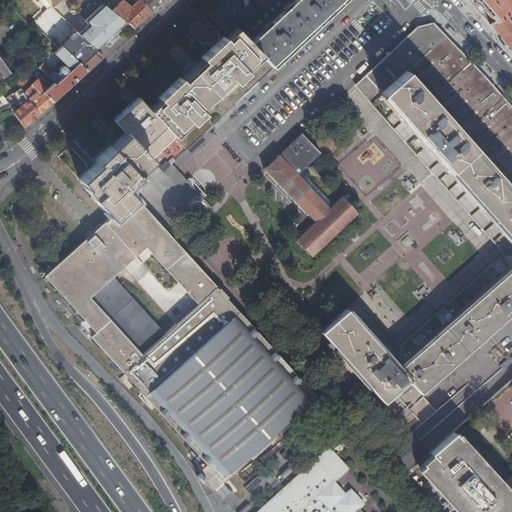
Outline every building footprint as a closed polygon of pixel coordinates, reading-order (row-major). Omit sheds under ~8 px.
[(57,0),(38,0),(47,10),(57,0)] [(132,28),(150,11),(139,0),(130,8),(121,1),(112,10),(126,22),(132,28)] [(161,0),(138,0),(139,0),(150,11),(161,0)] [(244,0),(217,0),(213,5),(234,27),(255,10),(244,0)] [(279,0),(269,0),(235,29),(272,67),(273,68),(280,61),(345,0),(281,0),(280,1),(279,0)] [(345,0),(280,61),(281,63),(349,0),(345,0)] [(511,0),(468,0),(489,24),(491,23),(511,10),(511,0)] [(112,10),(108,7),(104,3),(85,21),(88,24),(78,33),(95,50),(104,42),(105,43),(108,39),(114,35),(118,30),(117,30),(126,22),(112,10)] [(511,10),(491,23),(511,50),(511,49),(511,10)] [(160,103),(151,112),(186,150),(213,124),(272,68),(272,67),(235,29),(234,28),(221,41),(218,38),(218,33),(204,18),(185,35),(192,43),(196,39),(203,47),(206,44),(212,50),(202,60),(203,62),(183,81),(181,80),(159,102),(160,103)] [(419,23),(366,73),(511,241),(511,267),(397,368),(418,392),(511,309),(511,108),(510,107),(483,76),(432,23),(419,23)] [(59,43),(61,45),(76,31),(73,29),(59,43)] [(87,70),(102,56),(95,50),(78,33),(76,31),(61,45),(60,45),(87,70)] [(47,37),(55,45),(58,42),(50,34),(47,37)] [(53,101),(87,70),(60,45),(53,53),(67,65),(65,67),(64,65),(62,65),(59,67),(59,69),(60,71),(57,73),(54,72),(53,73),(48,77),(53,82),(47,88),(43,91),(53,101)] [(10,73),(0,58),(0,72),(1,71),(5,77),(10,73)] [(48,77),(53,73),(43,63),(38,67),(44,73),(48,77)] [(38,79),(47,88),(53,82),(48,77),(44,73),(38,79)] [(511,241),(366,73),(355,83),(435,175),(504,255),(399,347),(358,300),(347,310),(397,368),(511,267),(511,241)] [(29,102),(39,114),(53,101),(43,91),(38,96),(29,86),(20,76),(15,81),(19,87),(20,88),(29,102)] [(38,96),(43,91),(47,88),(38,79),(29,86),(38,96)] [(14,113),(24,127),(39,114),(29,102),(20,88),(17,90),(13,93),(22,106),(14,113)] [(141,204),(176,170),(171,164),(186,150),(151,112),(150,112),(138,99),(114,121),(127,135),(112,150),(110,148),(95,162),(97,164),(79,181),(93,196),(91,198),(110,218),(134,196),(141,204)] [(301,134),(278,156),(279,158),(266,170),(315,222),(296,240),(311,255),(312,257),(337,233),(350,220),(357,213),(341,196),(332,204),(329,208),(296,174),(300,170),(319,152),(301,134)] [(79,327),(122,372),(164,334),(112,277),(145,247),(197,304),(216,287),(163,228),(198,194),(176,170),(141,204),(134,196),(110,218),(102,225),(87,239),(44,278),(60,295),(84,322),(82,324),(79,327)] [(329,208),(332,204),(304,175),(300,170),(296,174),(329,208)] [(395,199),(394,261),(401,255),(414,270),(428,258),(420,250),(452,221),(430,198),(420,198),(417,195),(409,202),(402,202),(399,204),(395,199)] [(217,288),(216,287),(197,304),(164,334),(122,372),(208,468),(215,476),(223,485),(224,486),(317,400),(216,288),(217,288)] [(357,300),(346,309),(347,310),(358,300),(357,300)] [(346,309),(321,332),(347,310),(346,309)] [(347,310),(321,332),(411,434),(436,412),(418,392),(397,368),(347,310)] [(511,511),(511,496),(453,431),(428,453),(431,456),(419,467),(459,511),(511,511)] [(255,511),(361,511),(357,507),(362,502),(349,488),(344,492),(333,480),(347,467),(328,446),(255,511)] [(215,476),(208,468),(200,476),(207,483),(207,482),(215,476)] [(200,475),(196,479),(203,486),(207,483),(200,476),(200,475)] [(215,476),(207,482),(216,492),(220,488),(223,485),(215,476)] [(257,476),(244,487),(249,493),(262,482),(257,476)]
